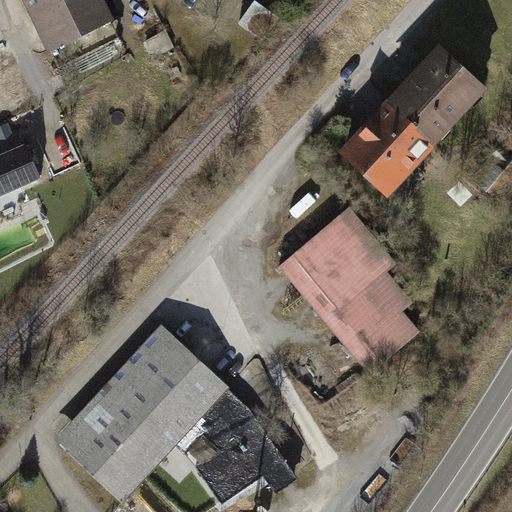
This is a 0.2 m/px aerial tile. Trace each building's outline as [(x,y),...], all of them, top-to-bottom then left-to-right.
[(18,0),(38,48),(122,14),(115,0),(18,0)] [(486,86),(440,46),(415,74),(386,106),(432,148),(486,86)] [(365,133),(343,161),(393,200),(432,148),(386,106),(365,133)] [(511,138),(477,177),(502,200),(511,188),(511,138)] [(0,196),(42,179),(27,145),(0,156),(0,196)] [(344,219),(276,274),(363,377),(420,330),(384,285),(393,278),(344,219)] [(234,393),(163,327),(50,445),(118,508),(177,440),(213,511),(245,511),(296,483),(258,428),(234,393)]
